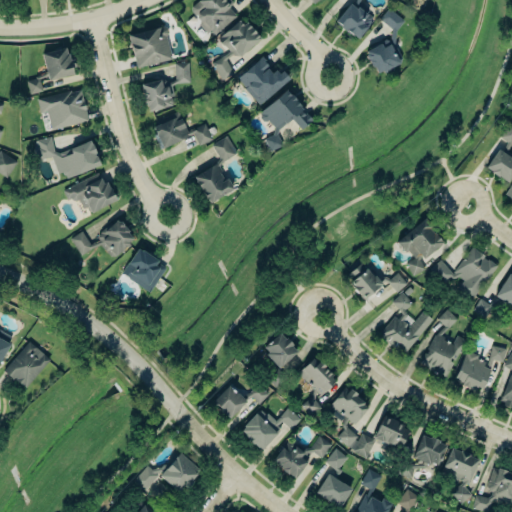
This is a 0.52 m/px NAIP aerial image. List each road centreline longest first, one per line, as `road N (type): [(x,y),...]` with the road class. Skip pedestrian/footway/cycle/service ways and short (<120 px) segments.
road 1 (tertiary): [(0,273),(109,336),(281,511)]
road 2 (residential): [(511,440),(396,387),(319,314)]
road 3 (residential): [(94,18),(126,147),(166,218)]
road 4 (residential): [(145,0),(69,23),(0,27)]
